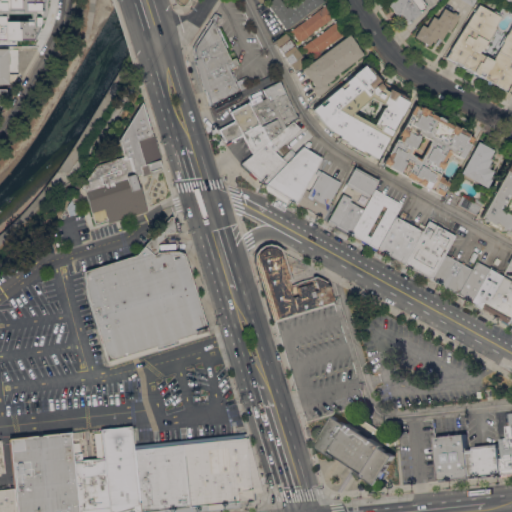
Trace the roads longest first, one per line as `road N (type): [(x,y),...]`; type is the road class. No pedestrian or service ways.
road 1 (residential): [(511,125),(420,73),(354,0)]
road 2 (tertiary): [(334,253),(511,351)]
road 3 (residential): [(66,0),(57,38),(0,131)]
road 4 (tertiary): [(235,294),(240,253),(259,233),(334,253)]
road 5 (tertiary): [(207,203),(251,205),(334,253)]
